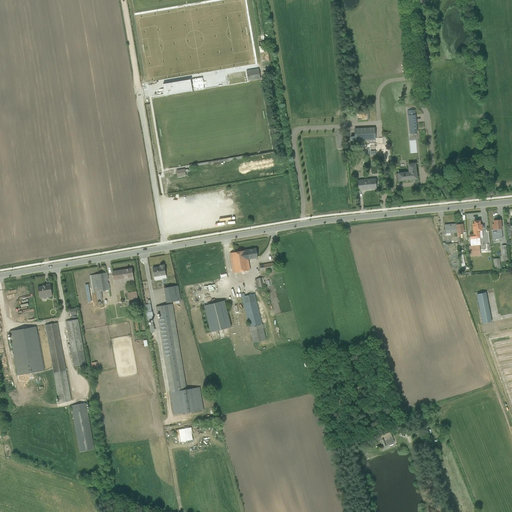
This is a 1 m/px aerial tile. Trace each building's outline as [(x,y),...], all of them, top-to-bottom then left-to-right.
[(246,71),(248,81),(260,79),(258,69),(246,71)] [(162,84),(164,95),(192,91),(191,87),(194,86),(193,84),(191,84),(190,80),(162,84)] [(407,111),(409,135),(417,134),(415,110),(407,111)] [(375,140),(375,127),(354,128),(354,136),(350,137),(350,141),(375,140)] [(396,181),(416,179),(415,164),(408,164),(408,173),(398,174),(398,173),(395,174),(396,181)] [(185,175),(184,169),(176,170),(177,177),(185,175)] [(358,190),(376,189),(375,178),(357,180),(358,190)] [(493,239),(502,238),(500,220),(493,221),(493,224),(492,224),(492,229),(493,239)] [(473,238),(482,237),(481,231),(481,225),(480,225),(479,221),(474,221),(474,224),(472,224),(473,238)] [(443,230),(444,234),(445,234),(446,236),(450,235),(450,233),(456,233),(456,224),(444,225),(444,230),(443,230)] [(458,252),(457,243),(447,244),(449,254),(458,252)] [(468,246),(470,256),(479,255),(478,245),(468,246)] [(257,258),(256,248),(230,253),(233,273),(250,270),(248,259),(257,258)] [(275,262),(259,265),(260,271),(271,270),(272,273),(277,272),(277,269),(279,268),(278,262),(276,263),(275,262)] [(154,280),(166,277),(164,264),(159,265),(160,267),(152,268),(154,280)] [(114,284),(134,281),(132,268),(112,272),(114,284)] [(106,273),(90,275),(93,293),(96,292),(97,299),(102,299),(101,291),(109,290),(106,273)] [(263,277),(254,279),(256,288),(263,287),(264,287),(265,287),(265,285),(264,281),(263,281),(263,277)] [(48,297),(52,296),(50,284),(45,284),(45,285),(38,287),(39,295),(48,294),(48,297)] [(166,303),(180,300),(178,285),(163,288),(166,303)] [(127,293),(128,300),(137,299),(136,291),(127,293)] [(482,323),(491,322),(485,292),(476,294),(482,323)] [(242,297),(253,342),(265,340),(263,328),(265,328),(264,323),(261,324),(254,294),(245,296),(244,293),(241,294),(242,297)] [(231,327),(224,301),(203,306),(210,332),(231,327)] [(158,318),(174,415),(203,410),(200,387),(186,389),(172,304),(156,307),(157,314),(159,313),(160,318),(158,318)] [(78,319),(66,321),(74,366),(75,371),(80,370),(79,365),(86,364),(78,319)] [(57,323),(45,325),(59,402),(70,400),(57,323)] [(10,331),(18,375),(44,371),(44,369),(45,369),(39,334),(37,334),(36,327),(10,331)] [(73,409),(81,452),(93,450),(84,407),(73,409)] [(192,427),(176,429),(178,442),(194,440),(192,427)] [(384,447),(384,448),(387,447),(386,445),(387,445),(393,443),(394,442),(390,432),(381,436),(382,439),(380,440),(383,447),(384,447)]
